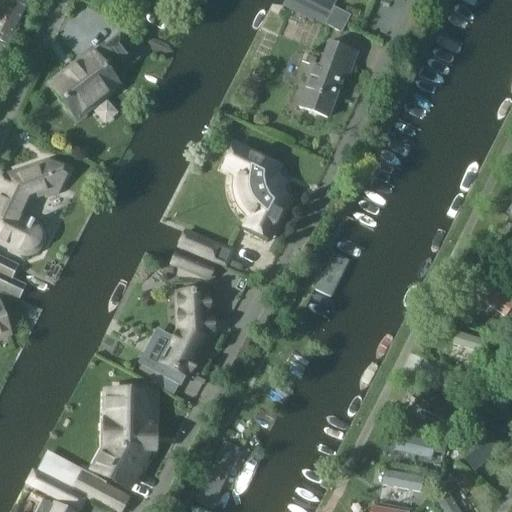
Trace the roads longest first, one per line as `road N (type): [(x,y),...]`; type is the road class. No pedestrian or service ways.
road 1 (residential): [(143,511),(402,0)]
road 2 (residential): [(0,154),(75,0)]
